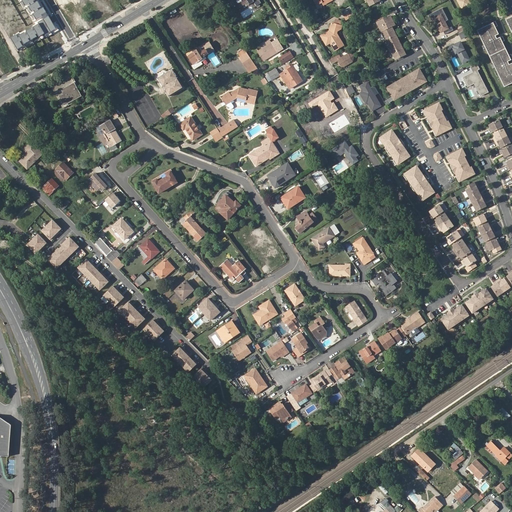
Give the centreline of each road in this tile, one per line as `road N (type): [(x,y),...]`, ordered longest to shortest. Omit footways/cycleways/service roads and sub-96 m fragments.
road 1 (residential): [(511,254),(457,282),(368,148),(378,122),(446,83)]
road 2 (residential): [(0,154),(214,370)]
road 3 (residential): [(296,262),(232,304),(120,181)]
road 4 (residential): [(157,148),(246,184),(296,262)]
road 5 (unclassified): [(366,471),(511,370)]
road 6 (residential): [(18,511),(15,389),(0,341)]
road 7 (secondary): [(31,355),(49,412),(53,511)]
